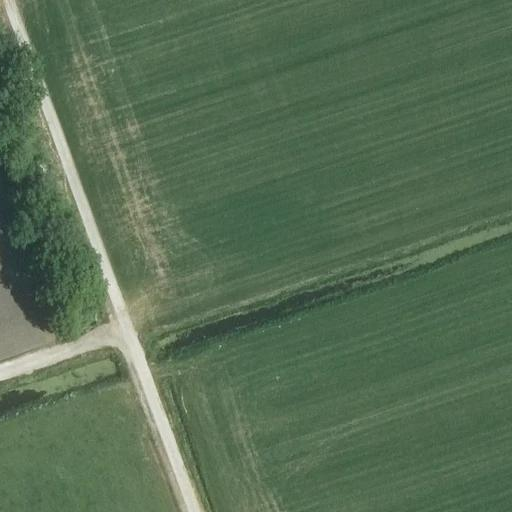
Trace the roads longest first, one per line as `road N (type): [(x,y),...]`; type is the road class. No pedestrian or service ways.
road 1 (track): [(191,511),(4,0)]
road 2 (track): [(124,328),(0,370)]
